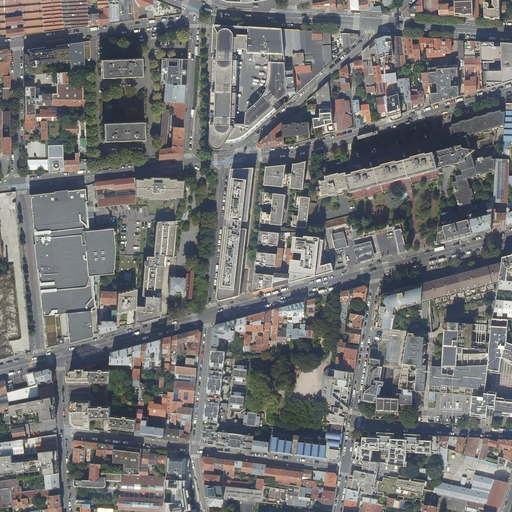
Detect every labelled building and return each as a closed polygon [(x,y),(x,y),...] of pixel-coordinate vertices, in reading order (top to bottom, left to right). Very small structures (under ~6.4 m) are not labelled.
[(0,0),(0,37),(6,37),(5,30),(5,25),(5,18),(4,13),(4,11),(14,10),(21,10),(21,11),(22,16),(22,23),(23,27),(23,35),(44,32),(41,0),(0,0)] [(41,0),(44,32),(57,30),(70,28),(68,0),(41,0)] [(77,17),(78,17),(76,0),(68,0),(70,28),(74,28),(78,27),(77,17)] [(76,0),(78,17),(79,27),(88,26),(88,15),(87,1),(86,0),(76,0)] [(117,0),(118,3),(108,4),(109,23),(115,22),(134,20),(133,0),(117,0)] [(149,10),(153,10),(153,9),(152,0),(133,0),(134,20),(138,19),(137,7),(139,5),(145,7),(144,9),(149,10)] [(165,8),(167,4),(165,4),(155,0),(152,0),(153,9),(160,9),(161,6),(165,8)] [(342,2),(341,0),(336,0),(337,9),(343,9),(345,9),(345,2),(342,2)] [(360,10),(359,0),(350,0),(352,10),(357,10),(360,10)] [(371,11),(369,0),(365,0),(364,0),(359,0),(360,10),(362,10),(366,11),(371,11)] [(372,1),(380,0),(369,0),(371,11),(377,11),(382,12),(381,6),(374,6),(373,3),(372,1)] [(422,0),(424,15),(440,15),(439,3),(438,0),(422,0)] [(449,4),(443,4),(442,0),(438,0),(439,3),(440,15),(445,16),(450,16),(449,7),(449,4)] [(474,18),(473,0),(455,1),(455,7),(456,12),(456,16),(474,18)] [(475,0),(473,0),(474,18),(479,18),(478,2),(485,1),(485,0),(475,0)] [(487,3),(485,3),(486,18),(493,19),(500,19),(500,10),(500,2),(499,0),(493,0),(493,5),(496,8),(495,9),(489,9),(488,8),(490,7),(490,4),(487,3)] [(104,24),(109,23),(108,4),(108,2),(97,2),(97,7),(97,11),(98,13),(98,25),(104,24)] [(418,14),(417,3),(409,10),(410,12),(410,14),(415,14),(418,14)] [(170,10),(153,12),(153,17),(168,16),(181,14),(182,10),(170,6),(170,10)] [(92,14),(88,15),(88,26),(93,25),(98,25),(98,13),(93,14),(93,12),(91,12),(92,14)] [(11,29),(5,30),(6,37),(13,36),(23,35),(23,27),(17,28),(17,24),(22,23),(22,16),(5,18),(5,25),(11,25),(11,29)] [(239,49),(239,35),(240,26),(223,25),(215,25),(214,53),(216,53),(216,59),(213,59),(212,85),(215,85),(215,91),(212,91),(211,117),(214,118),(214,124),(211,124),(210,143),(211,144),(211,146),(212,147),(214,148),(215,149),(217,150),(219,150),(220,150),(221,149),(222,149),(224,148),(225,147),(225,146),(227,143),(235,129),(235,128),(235,127),(234,126),(233,125),(232,125),(228,125),(228,123),(228,117),(233,118),(233,93),(230,93),(230,85),(234,85),(234,60),(231,60),(231,53),(239,53),(239,49)] [(276,112),(281,108),(284,105),(281,102),(280,101),(281,100),(278,64),(286,64),(285,56),(283,29),(269,28),(269,33),(263,33),(263,28),(249,27),(249,35),(249,50),(249,53),(261,54),(261,51),(265,51),(269,51),(269,54),(272,54),(272,65),(271,70),(271,71),(271,74),(271,77),(271,79),(270,82),(269,85),(268,88),(273,92),(268,97),(264,95),(262,98),(259,100),(256,104),(251,108),(249,110),(248,111),(247,113),(247,115),(246,117),(246,124),(246,126),(249,126),(254,132),(270,118),(270,117),(276,112)] [(285,56),(293,56),(293,54),(302,53),(301,42),(300,30),(293,30),(283,29),(285,56)] [(308,42),(309,31),(300,30),(301,42),(308,42)] [(323,40),(322,32),(318,32),(313,31),(313,39),(323,40)] [(331,45),(330,32),(322,32),(323,40),(323,44),(331,45)] [(341,33),(343,53),(360,37),(359,34),(341,33)] [(249,50),(249,35),(239,35),(239,49),(249,50)] [(396,67),(409,66),(408,62),(408,59),(410,59),(415,58),(413,45),(412,37),(403,37),(392,36),(392,37),(394,53),(395,58),(396,67)] [(387,54),(394,53),(392,37),(376,40),(379,55),(387,54)] [(427,49),(434,48),(434,47),(433,39),(430,39),(426,38),(427,49)] [(304,42),(301,42),(302,53),(293,54),(293,56),(296,84),(297,94),(320,73),(325,68),(325,64),(323,44),(323,40),(313,39),(314,52),(305,53),(304,42)] [(452,52),(451,40),(449,40),(441,39),(442,47),(442,50),(434,50),(434,48),(427,49),(428,58),(445,56),(445,53),(451,53),(452,52)] [(438,47),(442,47),(441,39),(438,39),(433,39),(434,47),(436,47),(436,49),(439,49),(438,47)] [(372,43),(370,45),(371,54),(375,54),(376,56),(379,56),(379,55),(376,40),(372,43)] [(51,59),(47,59),(47,61),(47,67),(44,67),(44,73),(57,72),(67,71),(71,71),(69,44),(69,41),(63,42),(63,48),(64,62),(67,62),(67,65),(58,66),(56,66),(57,65),(49,66),(49,64),(52,64),(53,55),(51,55),(51,59)] [(465,57),(475,57),(475,53),(475,41),(470,41),(467,41),(468,49),(465,49),(465,57)] [(84,42),(69,44),(71,71),(85,70),(85,59),(84,42)] [(502,64),(501,43),(496,43),(487,42),(487,65),(502,64)] [(36,60),(47,59),(51,59),(51,55),(50,50),(50,43),(27,46),(25,49),(25,60),(36,59),(36,60)] [(511,43),(508,43),(501,43),(502,64),(503,72),(506,83),(507,82),(510,82),(511,81),(511,43)] [(332,58),(331,45),(323,44),(325,64),(332,58)] [(370,60),(372,59),(371,54),(370,45),(365,49),(362,52),(363,60),(364,70),(366,82),(370,82),(370,84),(366,85),(367,87),(376,86),(375,82),(374,76),(369,76),(368,67),(367,59),(370,58),(370,60)] [(420,45),(413,45),(415,58),(415,61),(421,61),(420,49),(420,45)] [(0,61),(2,62),(2,57),(10,57),(10,52),(7,49),(0,49),(0,61)] [(456,65),(428,67),(429,73),(430,86),(432,105),(441,102),(453,98),(460,96),(460,95),(459,84),(458,68),(458,61),(458,56),(457,56),(456,58),(456,65)] [(142,75),(141,58),(102,60),(102,77),(142,75)] [(187,71),(188,59),(161,58),(160,83),(165,83),(186,85),(187,71)] [(395,58),(388,59),(394,109),(401,107),(399,93),(398,79),(396,67),(395,58)] [(36,59),(25,60),(25,66),(25,74),(36,74),(36,62),(36,60),(36,59)] [(467,81),(466,81),(466,94),(477,91),(477,84),(476,82),(476,78),(476,76),(476,60),(470,60),(470,59),(465,59),(465,60),(466,67),(466,69),(475,69),(475,72),(472,73),(473,77),(467,78),(467,81)] [(356,71),(364,70),(363,60),(354,61),(355,63),(355,69),(356,71)] [(0,74),(10,74),(10,67),(10,62),(0,61),(0,75),(0,76),(0,74)] [(281,100),(283,98),(288,93),(288,84),(286,64),(278,64),(281,100)] [(346,78),(350,78),(349,70),(348,64),(340,71),(343,90),(351,89),(351,83),(348,83),(348,82),(346,82),(346,78)] [(490,75),(488,76),(488,77),(488,87),(488,88),(497,85),(503,84),(503,72),(502,64),(487,65),(487,66),(487,67),(490,66),(490,75)] [(382,78),(380,66),(377,66),(373,67),(374,76),(375,82),(383,81),(382,78)] [(403,79),(405,93),(406,101),(408,104),(408,111),(413,110),(412,105),(411,96),(409,66),(396,67),(398,79),(403,79)] [(58,83),(67,83),(67,71),(57,72),(57,83),(58,83)] [(0,81),(4,81),(4,87),(10,87),(10,82),(10,76),(0,76),(0,75),(0,81)] [(318,103),(318,104),(320,104),(320,103),(331,102),(331,100),(330,92),(329,81),(320,90),(317,92),(317,94),(318,103)] [(379,112),(387,111),(388,111),(383,81),(375,82),(376,86),(377,95),(379,112)] [(67,83),(58,83),(59,94),(73,93),(72,89),(72,83),(67,83)] [(163,101),(185,102),(186,85),(165,83),(163,101)] [(296,84),(288,84),(288,93),(288,94),(297,94),(296,84)] [(35,104),(87,106),(86,99),(73,99),(52,99),(52,94),(45,94),(41,94),(40,94),(39,94),(38,94),(38,95),(38,96),(38,97),(35,97),(35,86),(25,86),(25,101),(25,114),(38,114),(38,112),(35,112),(35,104)] [(371,96),(377,95),(376,86),(367,87),(367,89),(368,93),(371,93),(371,96)] [(72,89),(73,93),(73,99),(86,99),(86,89),(72,89)] [(331,102),(333,123),(337,123),(338,132),(346,130),(353,128),(352,117),(348,114),(347,114),(346,112),(351,111),(349,100),(345,100),(344,98),(331,100),(331,102)] [(185,102),(163,101),(163,106),(169,107),(171,109),(172,110),(174,110),(173,127),(184,127),(185,118),(185,106),(185,102)] [(315,128),(333,123),(331,102),(320,103),(320,104),(321,118),(318,118),(315,118),(315,128)] [(511,103),(506,103),(505,111),(505,125),(504,131),(503,145),(511,145),(511,103)] [(171,145),(169,145),(169,147),(164,148),(164,146),(166,146),(169,109),(171,109),(169,107),(163,106),(163,109),(158,160),(170,158),(180,157),(182,154),(183,146),(172,145),(171,145)] [(366,116),(367,124),(372,122),(371,114),(370,106),(360,108),(361,110),(362,117),(366,116)] [(474,118),(471,119),(466,121),(466,123),(465,123),(465,122),(464,122),(463,122),(463,121),(462,122),(461,122),(461,123),(461,124),(461,125),(460,122),(456,124),(452,125),(452,127),(450,128),(455,147),(447,149),(446,150),(444,150),(441,151),(435,153),(435,154),(436,154),(436,156),(435,156),(439,169),(448,167),(450,166),(452,165),(455,165),(460,163),(463,174),(456,176),(457,181),(452,183),(453,187),(456,187),(455,187),(455,188),(454,188),(454,189),(454,190),(455,191),(456,191),(457,191),(457,192),(455,192),(457,201),(459,200),(460,201),(459,201),(458,202),(458,203),(458,204),(459,205),(460,205),(461,205),(458,206),(461,216),(460,216),(460,218),(468,215),(469,215),(469,211),(476,207),(476,206),(472,206),(471,200),(473,200),(472,196),(474,196),(472,188),(470,189),(467,179),(475,176),(475,175),(480,174),(481,175),(486,174),(492,172),(495,172),(495,159),(493,159),(492,156),(487,158),(482,159),(482,158),(481,157),(480,157),(479,157),(479,158),(478,158),(478,159),(478,160),(475,161),(474,161),(473,155),(472,155),(471,155),(470,155),(469,155),(469,154),(468,154),(468,153),(468,152),(468,151),(468,150),(469,150),(469,149),(470,149),(470,147),(468,137),(471,136),(479,133),(488,131),(497,128),(499,126),(498,124),(505,125),(505,111),(502,112),(502,110),(498,111),(493,113),(494,115),(493,115),(492,114),(491,114),(491,113),(490,113),(490,114),(489,114),(489,115),(489,116),(488,117),(487,114),(479,117),(480,119),(479,119),(478,118),(477,118),(476,118),(475,118),(475,119),(475,120),(475,121),(474,121),(474,118)] [(78,152),(88,152),(87,120),(82,120),(77,120),(77,122),(78,152)] [(47,121),(25,121),(25,130),(35,130),(35,127),(38,127),(41,131),(41,139),(48,139),(47,121)] [(145,125),(145,121),(104,123),(105,140),(144,139),(144,125),(145,125)] [(70,160),(63,160),(64,171),(72,170),(79,169),(79,163),(78,152),(77,122),(62,123),(63,134),(73,134),(73,147),(74,147),(75,159),(70,160)] [(246,124),(228,123),(228,125),(232,125),(233,125),(234,126),(235,127),(235,128),(235,129),(227,143),(229,143),(230,143),(233,143),(235,143),(237,142),(239,142),(241,141),(243,140),(246,138),(248,137),(254,132),(249,126),(246,126),(246,124)] [(277,135),(283,129),(283,126),(283,123),(278,127),(272,132),(275,146),(276,146),(280,145),(285,145),(284,137),(277,138),(277,135)] [(284,137),(310,133),(309,123),(297,124),(294,124),(294,125),(283,126),(283,129),(284,137)] [(173,127),(170,126),(170,129),(173,130),(173,134),(170,133),(169,138),(170,138),(171,138),(172,138),(183,139),(184,133),(184,127),(173,127)] [(267,147),(275,146),(272,132),(259,144),(260,148),(267,147)] [(171,138),(170,138),(169,141),(172,142),(172,143),(169,144),(169,145),(171,145),(172,145),(183,146),(183,142),(183,139),(172,138),(171,138)] [(63,145),(48,145),(49,172),(53,172),(53,168),(54,167),(55,168),(56,168),(57,168),(58,168),(58,167),(59,168),(60,171),(64,171),(63,160),(63,147),(63,145)] [(511,148),(503,148),(502,156),(511,156),(511,148)] [(354,174),(347,175),(350,187),(352,193),(439,170),(439,169),(435,156),(436,156),(436,154),(435,154),(435,153),(434,152),(428,154),(428,153),(412,157),(413,158),(399,162),(398,161),(383,165),(383,166),(369,170),(369,169),(354,173),(354,174)] [(81,163),(79,163),(79,169),(85,168),(89,168),(89,159),(81,159),(81,163)] [(493,202),(496,202),(504,203),(507,203),(508,201),(508,187),(509,176),(510,163),(510,160),(501,159),(495,159),(495,172),(494,184),(493,202)] [(287,165),(268,167),(265,185),(284,187),(285,185),(292,186),(292,188),(304,190),(307,162),(299,164),(295,164),(293,174),(286,173),(287,165)] [(236,297),(241,296),(244,270),(248,229),(243,229),(244,221),(249,222),(255,168),(248,168),(239,169),(232,169),(227,219),(233,220),(232,227),(226,227),(225,232),(224,243),(223,253),(222,257),(218,298),(221,301),(228,299),(233,297),(236,297)] [(345,188),(350,187),(347,175),(346,172),(340,174),(339,173),(336,174),(326,177),(326,179),(319,181),(321,187),(317,188),(320,199),(337,194),(337,192),(340,191),(341,191),(340,190),(345,188)] [(136,195),(135,180),(135,178),(95,182),(96,188),(97,207),(98,207),(105,206),(136,203),(136,195)] [(142,180),(135,180),(136,195),(142,195),(142,196),(149,196),(149,198),(168,198),(168,197),(175,197),(175,195),(182,196),(184,181),(176,181),(176,180),(168,180),(168,178),(150,178),(150,179),(142,179),(142,180)] [(39,194),(30,195),(35,239),(38,264),(37,264),(37,268),(39,268),(39,272),(38,272),(39,283),(40,282),(41,292),(40,292),(41,302),(42,302),(43,309),(41,309),(42,319),(44,319),(44,320),(43,321),(43,322),(44,322),(44,327),(43,327),(44,335),(45,335),(46,339),(44,339),(45,347),(64,342),(63,337),(93,334),(89,283),(96,282),(95,275),(114,273),(113,268),(114,268),(115,249),(114,235),(116,235),(116,231),(113,231),(113,228),(89,230),(85,188),(77,189),(77,191),(73,191),(73,190),(67,190),(68,192),(64,192),(61,192),(55,193),(55,192),(48,193),(48,194),(46,194),(46,193),(42,193),(42,195),(39,195),(39,194)] [(270,193),(265,193),(263,204),(269,204),(269,202),(274,203),(273,205),(272,214),(268,214),(268,213),(262,212),(261,223),(267,224),(267,222),(271,222),(271,224),(283,226),(286,195),(275,194),(274,195),(270,194),(270,193)] [(311,198),(296,196),(295,207),(300,208),(299,216),(294,216),(293,227),(307,228),(309,218),(310,203),(311,198)] [(471,215),(469,215),(468,215),(473,235),(483,232),(492,230),(492,220),(493,202),(490,202),(486,203),(489,213),(487,214),(488,215),(473,219),(472,215),(473,215),(472,214),(472,213),(470,213),(471,215)] [(496,213),(496,202),(493,202),(492,220),(501,220),(501,227),(504,226),(506,226),(507,211),(506,211),(505,212),(505,213),(496,213)] [(317,204),(310,203),(309,218),(315,219),(317,204)] [(108,211),(105,206),(98,207),(97,207),(95,207),(97,224),(106,224),(109,218),(108,211)] [(322,223),(323,229),(324,229),(341,225),(352,222),(350,215),(342,218),(322,223)] [(462,218),(462,221),(463,222),(462,222),(465,235),(466,235),(466,236),(473,235),(468,215),(460,218),(462,218)] [(497,228),(501,227),(501,220),(492,220),(492,230),(497,228)] [(161,292),(163,266),(164,266),(165,257),(165,256),(172,256),(176,225),(175,225),(175,221),(157,221),(154,256),(146,256),(146,257),(146,260),(146,261),(144,261),(142,288),(146,288),(145,296),(153,296),(153,292),(161,292)] [(456,221),(453,222),(453,240),(461,238),(460,237),(461,237),(458,223),(457,224),(457,223),(456,221)] [(462,221),(457,223),(457,224),(458,223),(461,237),(460,237),(461,238),(463,237),(466,236),(466,235),(465,235),(462,222),(463,222),(462,221)] [(450,225),(439,228),(439,242),(441,241),(441,243),(447,242),(453,240),(453,222),(450,223),(450,225)] [(403,234),(402,229),(395,231),(401,254),(407,252),(403,234)] [(260,231),(259,244),(278,246),(280,234),(260,231)] [(343,232),(332,234),(336,249),(347,246),(343,232)] [(305,238),(295,237),(293,249),(293,252),(304,253),(303,261),(292,260),(290,283),(294,281),(299,280),(318,275),(331,272),(334,271),(332,263),(321,266),(324,240),(320,239),(320,237),(305,236),(305,238)] [(359,263),(375,258),(373,250),(370,241),(354,245),(356,254),(359,263)] [(284,248),(279,248),(276,267),(275,278),(274,287),(283,284),(290,283),(292,260),(293,255),(293,252),(293,249),(287,248),(286,254),(287,255),(287,262),(288,262),(287,274),(278,273),(279,269),(281,270),(282,259),(283,259),(284,248)] [(257,265),(276,267),(277,255),(258,252),(257,265)] [(511,255),(503,257),(503,263),(503,264),(500,281),(507,281),(509,269),(511,267),(511,255)] [(422,301),(429,299),(428,296),(429,296),(429,292),(429,290),(429,288),(430,288),(430,286),(434,285),(434,284),(445,281),(445,282),(449,281),(449,283),(451,283),(450,280),(475,274),(475,275),(478,274),(478,275),(480,275),(479,273),(486,271),(486,273),(488,273),(488,272),(490,271),(490,270),(495,269),(495,268),(497,268),(497,267),(499,267),(499,266),(501,265),(503,264),(503,263),(489,267),(423,284),(422,301)] [(493,282),(500,281),(503,264),(501,265),(499,266),(499,267),(497,267),(497,268),(495,268),(495,269),(490,270),(490,271),(488,272),(488,273),(486,273),(486,271),(479,273),(480,275),(478,275),(478,274),(475,275),(475,274),(450,280),(451,283),(449,283),(449,281),(445,282),(445,281),(434,284),(434,285),(430,286),(430,288),(429,288),(429,290),(429,292),(429,296),(428,296),(429,299),(433,298),(435,306),(495,290),(493,282)] [(171,275),(171,276),(170,276),(168,292),(175,293),(176,290),(184,291),(186,273),(185,272),(180,272),(180,277),(176,277),(176,276),(175,275),(172,274),(171,275)] [(274,287),(275,276),(256,274),(253,292),(259,291),(269,288),(274,287)] [(511,300),(511,281),(507,281),(500,281),(497,299),(511,300)] [(413,304),(422,301),(423,284),(418,285),(410,287),(408,309),(412,310),(413,304)] [(364,302),(366,302),(369,288),(366,285),(356,288),(355,297),(354,297),(354,303),(356,303),(356,298),(360,298),(359,301),(362,301),(362,303),(364,303),(364,302)] [(412,310),(408,309),(410,287),(408,288),(404,289),(401,323),(393,323),(392,329),(396,330),(409,331),(412,310)] [(131,308),(136,309),(136,303),(136,291),(136,289),(132,289),(129,289),(128,291),(125,291),(125,292),(122,291),(121,293),(118,292),(117,304),(117,310),(117,312),(121,312),(121,311),(124,312),(124,310),(127,310),(128,309),(131,309),(131,308)] [(401,323),(404,289),(401,290),(396,291),(394,316),(393,323),(401,323)] [(341,302),(349,303),(349,301),(350,290),(345,291),(342,292),(341,302)] [(100,304),(117,304),(118,292),(101,291),(100,304)] [(390,297),(387,316),(394,316),(396,291),(394,292),(390,292),(390,297)] [(387,293),(383,295),(379,299),(377,314),(387,316),(390,297),(390,292),(389,293),(387,293)] [(145,303),(136,303),(136,309),(135,324),(141,322),(147,321),(158,318),(160,317),(161,310),(159,310),(160,300),(161,296),(158,296),(157,296),(153,296),(145,296),(145,303)] [(307,313),(315,313),(316,299),(309,300),(306,301),(305,317),(306,317),(307,317),(307,313)] [(511,319),(511,300),(497,299),(493,318),(509,319),(511,319)] [(300,337),(307,337),(307,335),(307,332),(306,330),(306,325),(306,317),(305,317),(306,301),(297,304),(289,306),(289,317),(293,317),(293,321),(289,321),(287,338),(300,339),(300,337)] [(349,303),(341,302),(339,322),(346,323),(347,323),(348,319),(349,303)] [(103,305),(100,305),(100,324),(98,325),(99,333),(109,330),(116,329),(117,312),(117,310),(114,310),(114,309),(112,309),(111,321),(103,321),(103,305)] [(287,318),(289,318),(289,317),(289,306),(285,307),(281,308),(279,322),(284,322),(284,316),(287,316),(287,318)] [(266,312),(265,322),(265,325),(264,333),(264,337),(262,350),(270,351),(270,346),(277,347),(278,342),(279,325),(279,322),(281,308),(275,309),(273,310),(272,310),(266,312)] [(262,322),(265,322),(266,312),(261,313),(254,315),(248,317),(247,331),(264,333),(265,325),(264,325),(264,324),(262,323),(262,322)] [(355,320),(353,328),(362,329),(363,322),(364,315),(353,313),(351,313),(350,319),(351,319),(355,320)] [(387,316),(377,314),(376,320),(375,327),(383,328),(392,329),(393,323),(394,316),(387,316)] [(240,349),(245,349),(246,333),(247,331),(248,317),(243,318),(237,319),(236,330),(241,331),(241,334),(243,335),(243,337),(240,336),(240,337),(240,339),(239,339),(238,340),(241,341),(240,349)] [(511,343),(508,342),(509,319),(493,318),(491,353),(469,354),(471,324),(445,322),(443,367),(431,366),(429,392),(432,392),(473,396),(489,398),(490,394),(486,394),(489,369),(493,370),(493,366),(501,367),(502,357),(511,360),(511,343)] [(225,339),(234,341),(235,340),(236,330),(237,319),(226,322),(217,325),(215,328),(213,345),(218,346),(219,346),(220,338),(225,338),(225,339)] [(278,342),(287,342),(287,338),(289,321),(289,319),(285,319),(285,327),(286,328),(285,332),(281,331),(282,325),(279,325),(278,342)] [(312,325),(306,325),(306,330),(307,332),(307,335),(309,335),(308,337),(311,337),(311,335),(314,335),(315,324),(312,324),(312,325)] [(412,404),(413,395),(403,394),(403,389),(413,390),(425,391),(427,366),(423,365),(425,338),(419,337),(415,337),(408,336),(409,331),(396,330),(392,329),(383,328),(382,340),(382,346),(382,348),(381,355),(381,359),(381,365),(380,367),(382,367),(394,368),(402,369),(397,403),(395,412),(399,412),(399,404),(412,404)] [(190,345),(188,345),(187,354),(192,354),(199,355),(200,346),(201,332),(199,330),(194,331),(189,332),(188,342),(194,342),(194,345),(193,345),(193,346),(190,346),(190,345)] [(187,343),(188,343),(188,342),(189,332),(184,334),(179,335),(177,354),(181,354),(180,344),(187,342),(187,343)] [(250,352),(262,353),(262,350),(264,337),(258,336),(258,345),(254,344),(254,346),(251,346),(252,335),(248,335),(248,333),(246,333),(245,349),(245,351),(250,351),(250,352)] [(350,342),(359,344),(360,342),(361,335),(355,334),(351,333),(350,342)] [(164,361),(170,361),(171,355),(172,337),(168,338),(163,339),(162,353),(167,353),(167,352),(169,352),(168,355),(165,355),(164,361)] [(149,343),(147,363),(147,368),(151,369),(152,362),(154,361),(154,358),(152,357),(153,353),(156,352),(156,351),(157,351),(157,359),(161,360),(162,353),(163,339),(157,341),(149,343)] [(350,344),(342,343),(341,342),(341,340),(338,339),(338,347),(345,348),(346,348),(358,350),(359,346),(350,344)] [(180,344),(181,354),(182,354),(183,354),(185,354),(187,354),(188,345),(188,343),(187,343),(187,342),(180,344)] [(134,358),(134,360),(135,360),(133,381),(134,381),(134,385),(139,386),(141,369),(141,365),(141,364),(141,362),(143,345),(138,346),(133,347),(133,357),(135,357),(135,358),(134,358)] [(117,365),(132,365),(132,360),(133,357),(133,347),(112,353),(112,365),(115,365),(115,366),(117,366),(117,365)] [(346,348),(345,358),(357,360),(357,355),(358,350),(346,348)] [(225,367),(231,368),(233,354),(233,352),(221,351),(219,351),(217,350),(217,356),(216,364),(214,381),(219,382),(224,382),(230,383),(230,376),(224,376),(224,374),(222,374),(223,368),(225,369),(225,367)] [(185,357),(185,354),(183,354),(182,354),(181,354),(177,354),(177,356),(176,362),(176,363),(176,366),(181,366),(198,368),(198,364),(199,355),(192,354),(192,357),(193,357),(193,360),(182,359),(182,357),(185,357)] [(348,372),(352,372),(354,373),(356,366),(357,360),(345,358),(343,369),(341,369),(341,371),(348,372)] [(233,380),(241,381),(243,365),(235,364),(235,368),(234,368),(233,377),(234,377),(233,380)] [(366,389),(366,390),(378,392),(380,367),(381,365),(372,364),(371,381),(368,381),(366,381),(365,385),(365,389),(366,389)] [(91,407),(91,383),(91,370),(91,366),(86,368),(86,367),(85,367),(84,368),(72,371),(69,376),(69,387),(71,412),(91,411),(91,407)] [(176,366),(176,370),(175,377),(174,389),(179,390),(195,391),(196,383),(198,368),(181,366),(176,366)] [(56,381),(55,371),(48,367),(43,368),(44,370),(50,369),(53,371),(54,381),(56,381)] [(378,404),(378,411),(395,412),(397,403),(402,369),(394,368),(382,367),(380,367),(378,392),(377,397),(378,398),(378,404)] [(353,379),(351,379),(347,378),(348,372),(341,371),(336,370),(331,369),(331,368),(330,368),(328,369),(327,369),(325,370),(324,372),(324,373),(323,375),(323,376),(322,395),(322,402),(322,404),(332,406),(331,413),(330,419),(346,421),(346,417),(347,417),(351,394),(353,379)] [(38,384),(42,383),(42,382),(47,380),(48,382),(48,387),(40,389),(42,399),(55,397),(54,384),(54,381),(53,371),(50,369),(44,370),(35,373),(38,384)] [(151,376),(160,377),(160,370),(152,369),(151,376)] [(91,383),(111,383),(111,370),(91,370),(91,383)] [(30,387),(8,393),(8,394),(9,397),(10,405),(41,399),(42,399),(40,389),(38,384),(35,373),(28,375),(30,387)] [(7,395),(8,394),(8,393),(5,380),(0,381),(0,394),(6,393),(7,395)] [(213,422),(219,423),(219,421),(220,421),(222,402),(221,402),(221,401),(219,401),(220,395),(222,396),(222,394),(223,394),(224,382),(219,382),(214,381),(212,395),(207,394),(206,407),(210,408),(208,431),(207,436),(208,436),(210,435),(212,434),(213,432),(215,432),(215,431),(216,430),(217,430),(218,430),(218,428),(213,427),(213,422)] [(178,401),(179,390),(174,389),(174,392),(168,392),(168,395),(167,410),(172,411),(172,413),(182,414),(192,415),(193,408),(183,407),(184,402),(183,402),(178,401)] [(366,390),(364,389),(362,402),(378,404),(378,398),(377,397),(372,396),(372,397),(371,398),(370,398),(369,397),(369,396),(365,395),(366,390)] [(184,402),(194,403),(195,391),(179,390),(178,401),(183,402),(184,402)] [(372,396),(377,397),(378,392),(366,390),(365,395),(369,396),(369,397),(370,398),(371,398),(372,397),(372,396)] [(230,407),(238,408),(239,403),(240,392),(232,391),(232,394),(231,394),(230,403),(231,404),(230,407)] [(168,395),(165,394),(163,394),(162,405),(154,404),(154,402),(149,401),(148,414),(166,416),(167,410),(168,395)] [(0,398),(0,407),(10,406),(10,405),(9,397),(0,398)] [(10,405),(10,406),(11,415),(18,414),(18,411),(24,410),(24,413),(30,412),(31,413),(41,411),(43,421),(56,419),(55,397),(42,399),(41,399),(10,405)] [(261,416),(261,417),(282,419),(311,422),(311,417),(319,417),(319,415),(320,415),(322,406),(281,401),(280,407),(245,403),(244,405),(243,409),(241,408),(238,408),(238,415),(245,415),(245,414),(245,411),(249,412),(249,411),(258,412),(258,413),(261,413),(261,416)] [(496,408),(495,411),(511,413),(511,406),(496,405),(496,408)] [(0,413),(6,413),(7,427),(12,426),(11,415),(10,406),(0,407),(0,413)] [(111,407),(91,407),(91,411),(91,420),(110,420),(110,428),(136,431),(136,425),(136,422),(136,421),(137,418),(111,415),(111,407)] [(166,418),(168,418),(169,416),(172,416),(171,422),(174,423),(174,427),(176,427),(176,419),(180,419),(179,430),(173,430),(172,429),(168,429),(169,420),(168,420),(166,420),(165,428),(164,439),(172,440),(180,441),(182,421),(182,418),(182,414),(172,413),(172,411),(167,410),(166,416),(166,418)] [(91,411),(71,412),(71,417),(71,423),(76,428),(79,428),(91,430),(91,420),(91,411)] [(146,416),(143,415),(143,418),(143,425),(142,436),(153,438),(164,439),(165,428),(166,420),(166,418),(164,418),(164,419),(163,419),(163,420),(163,422),(162,428),(148,426),(148,425),(148,417),(146,417),(146,416)] [(247,425),(255,426),(256,418),(256,416),(245,415),(244,424),(247,424),(247,425)] [(190,440),(190,435),(192,422),(187,421),(182,421),(180,441),(187,442),(190,440)] [(30,438),(29,423),(12,426),(14,441),(30,438)] [(344,425),(334,424),(334,432),(342,433),(343,433),(344,425)] [(221,437),(221,431),(219,431),(219,432),(218,433),(217,445),(217,446),(229,447),(234,448),(236,427),(229,426),(228,432),(227,432),(226,437),(221,437)] [(254,438),(252,438),(252,441),(247,440),(248,435),(247,434),(247,428),(236,427),(234,448),(252,450),(254,438)] [(218,433),(219,432),(216,432),(217,430),(216,430),(215,431),(215,432),(213,432),(212,434),(210,435),(208,436),(207,436),(206,437),(204,438),(204,439),(204,440),(204,441),(204,442),(205,443),(206,443),(207,444),(209,444),(210,442),(211,440),(213,438),(214,437),(216,435),(217,434),(218,433)] [(335,440),(341,441),(342,433),(334,432),(328,431),(327,439),(335,440)] [(439,464),(440,451),(440,446),(440,444),(441,436),(377,432),(376,445),(356,443),(355,451),(353,458),(380,462),(439,471),(439,470),(439,464)] [(212,444),(217,445),(218,433),(217,434),(216,435),(214,437),(213,438),(211,440),(210,442),(209,444),(212,444)] [(335,440),(327,439),(327,442),(324,444),(314,442),(315,438),(301,436),(280,433),(280,439),(280,440),(300,442),(299,456),(308,457),(332,460),(335,440)] [(0,456),(37,453),(47,451),(58,450),(58,443),(57,434),(54,435),(30,438),(14,441),(0,442),(0,456)] [(443,447),(447,448),(451,436),(445,436),(441,436),(440,444),(443,444),(443,447)] [(460,437),(456,451),(462,453),(466,437),(460,437)] [(255,438),(254,438),(252,450),(269,452),(270,440),(269,440),(268,442),(255,440),(255,438)] [(475,457),(481,438),(473,438),(470,438),(465,454),(475,457)] [(498,442),(490,439),(488,445),(489,445),(497,447),(498,442)] [(94,447),(94,449),(98,449),(98,443),(87,442),(76,440),(73,443),(73,445),(73,448),(75,448),(83,448),(84,447),(84,445),(94,447)] [(298,452),(297,456),(299,456),(300,442),(280,440),(279,443),(278,454),(288,455),(293,456),(293,452),(298,452)] [(341,441),(335,440),(332,460),(334,461),(334,456),(337,454),(341,455),(342,449),(343,441),(341,441)] [(510,448),(509,451),(511,451),(511,440),(502,440),(500,448),(503,449),(504,450),(505,447),(506,448),(508,449),(508,447),(510,448)] [(489,445),(488,445),(483,443),(481,450),(487,453),(489,445)] [(129,461),(127,474),(141,475),(141,468),(141,464),(141,463),(142,453),(142,449),(130,447),(114,445),(114,450),(114,454),(114,459),(129,461)] [(439,464),(444,465),(447,465),(448,449),(447,448),(443,447),(440,446),(439,464)] [(91,463),(92,449),(87,449),(83,448),(75,448),(75,452),(74,462),(91,463)] [(98,449),(97,458),(103,458),(104,458),(104,453),(114,454),(114,450),(98,449)] [(499,461),(486,457),(487,453),(481,450),(479,458),(511,468),(511,460),(504,458),(500,457),(499,461)] [(49,468),(48,463),(47,451),(37,453),(37,455),(37,460),(38,469),(49,468)] [(37,455),(37,453),(0,456),(0,473),(33,469),(38,469),(37,460),(37,455)] [(150,454),(142,453),(141,463),(147,464),(147,466),(150,466),(150,454)] [(159,455),(150,454),(150,466),(150,467),(151,467),(151,464),(158,465),(158,464),(159,456),(159,455)] [(168,456),(159,456),(158,464),(164,464),(167,464),(168,457),(168,456)] [(193,506),(196,506),(196,502),(189,457),(188,456),(187,456),(187,459),(186,481),(186,485),(185,511),(193,511),(193,506)] [(215,468),(216,458),(210,457),(204,456),(201,459),(203,469),(214,471),(215,470),(215,468)] [(187,459),(168,457),(167,464),(167,473),(167,477),(166,480),(186,481),(187,459)] [(224,469),(226,459),(221,458),(216,458),(215,468),(215,470),(217,470),(222,470),(222,469),(223,469),(224,469)] [(352,464),(365,466),(377,468),(379,468),(380,462),(353,458),(352,464)] [(224,469),(235,470),(235,468),(236,460),(231,460),(226,459),(224,469)] [(237,467),(243,468),(243,461),(236,460),(235,468),(237,469),(237,467)] [(251,472),(251,477),(252,477),(252,474),(254,463),(248,462),(243,461),(243,468),(242,471),(251,472)] [(92,463),(91,480),(102,481),(102,477),(98,477),(98,474),(99,474),(100,473),(100,472),(100,471),(99,470),(98,470),(98,468),(102,468),(102,464),(97,464),(92,463)] [(258,478),(257,489),(264,490),(265,482),(267,464),(260,463),(254,463),(252,474),(264,475),(264,479),(258,478)] [(164,464),(158,464),(158,465),(158,468),(157,476),(167,477),(167,473),(163,473),(164,464)] [(285,466),(267,464),(265,482),(300,486),(301,486),(302,479),(303,476),(304,469),(285,466)] [(33,469),(34,477),(45,475),(60,473),(59,469),(59,466),(52,467),(49,468),(38,469),(33,469)] [(365,466),(363,473),(376,475),(377,468),(365,466)] [(158,468),(150,467),(150,469),(149,476),(157,476),(158,468)] [(34,477),(33,469),(0,473),(0,480),(19,479),(34,477)] [(314,478),(313,481),(315,481),(316,477),(314,477),(315,470),(312,470),(304,469),(303,476),(314,478)] [(321,471),(320,471),(319,477),(319,478),(316,477),(315,481),(317,481),(325,483),(336,484),(338,476),(336,473),(321,471)] [(399,496),(404,497),(405,497),(404,500),(416,502),(417,500),(422,501),(421,503),(425,504),(430,505),(430,504),(434,493),(434,491),(425,490),(420,489),(420,486),(423,487),(423,486),(423,485),(422,484),(422,483),(421,482),(420,481),(419,480),(418,480),(418,479),(416,479),(416,482),(415,481),(415,480),(414,479),(413,479),(413,478),(412,479),(411,479),(411,480),(410,480),(399,478),(390,477),(390,479),(384,478),(383,482),(375,480),(376,475),(363,473),(356,472),(356,476),(350,475),(348,490),(368,493),(379,495),(379,492),(384,493),(384,496),(390,498),(395,499),(399,499),(399,496)] [(431,472),(428,479),(435,481),(437,474),(431,472)] [(61,488),(60,473),(45,475),(46,489),(61,488)] [(91,480),(75,480),(75,486),(104,487),(106,485),(106,480),(122,481),(121,490),(155,492),(154,499),(125,497),(125,495),(121,495),(121,494),(120,494),(120,496),(121,496),(121,497),(120,497),(119,510),(158,511),(164,511),(166,480),(167,477),(157,476),(149,476),(141,475),(127,474),(102,473),(102,477),(102,481),(91,480)] [(221,475),(204,474),(205,479),(205,484),(211,485),(212,480),(213,480),(213,481),(214,481),(214,485),(216,485),(220,486),(221,475)] [(447,484),(437,482),(434,491),(434,493),(467,501),(472,502),(479,503),(486,505),(500,508),(501,503),(508,484),(498,481),(493,480),(486,478),(478,476),(475,475),(473,485),(472,490),(447,484)] [(20,487),(19,479),(0,480),(0,488),(12,487),(12,493),(16,493),(20,492),(23,492),(22,487),(20,487)] [(316,488),(317,481),(315,481),(313,481),(302,479),(301,486),(316,488)] [(427,481),(416,479),(418,479),(418,480),(419,480),(420,481),(421,482),(422,483),(422,484),(423,485),(423,486),(423,487),(420,486),(420,489),(425,490),(427,481)] [(185,510),(185,496),(180,495),(180,485),(186,485),(186,481),(166,480),(164,511),(185,511),(185,510)] [(250,483),(223,480),(223,486),(249,488),(250,483)] [(324,490),(325,483),(317,481),(316,488),(320,489),(324,490)] [(299,496),(300,486),(265,482),(264,490),(263,502),(263,503),(298,506),(299,496)] [(325,483),(324,490),(335,491),(336,489),(336,484),(325,483)] [(218,498),(216,485),(214,485),(211,485),(205,484),(206,491),(207,497),(218,498)] [(216,485),(218,498),(253,501),(263,502),(264,490),(257,489),(249,488),(223,486),(220,486),(216,485)] [(311,496),(319,496),(320,489),(316,488),(301,486),(300,486),(299,496),(311,497),(311,496)] [(0,507),(14,506),(13,500),(12,493),(12,487),(0,488),(0,507)] [(20,492),(20,499),(22,499),(28,498),(32,498),(45,496),(61,494),(61,491),(61,488),(46,489),(37,490),(23,492),(20,492)] [(324,490),(323,498),(334,500),(334,495),(335,491),(324,490)] [(367,497),(368,493),(348,490),(347,493),(347,499),(358,501),(359,498),(361,499),(361,497),(360,497),(360,495),(367,497)] [(462,511),(464,511),(467,501),(434,493),(430,504),(438,506),(462,511)] [(49,499),(50,508),(62,507),(61,500),(61,494),(45,496),(46,499),(49,499)] [(310,507),(311,497),(299,496),(298,506),(310,507)] [(237,505),(236,511),(252,511),(253,501),(218,498),(207,497),(209,506),(228,508),(228,504),(237,505)] [(319,499),(319,498),(311,497),(310,507),(313,507),(313,501),(311,501),(311,498),(319,499)] [(29,506),(29,504),(28,498),(22,499),(22,501),(19,502),(19,499),(16,499),(13,500),(14,506),(14,508),(29,506)] [(356,510),(358,501),(347,499),(346,503),(345,508),(352,509),(356,510)] [(400,507),(401,500),(399,499),(395,499),(394,507),(402,508),(402,507),(400,507)] [(476,511),(478,507),(479,503),(472,502),(467,501),(464,511),(476,511)] [(364,511),(370,511),(373,503),(365,502),(363,509),(359,508),(358,511),(364,511)]
